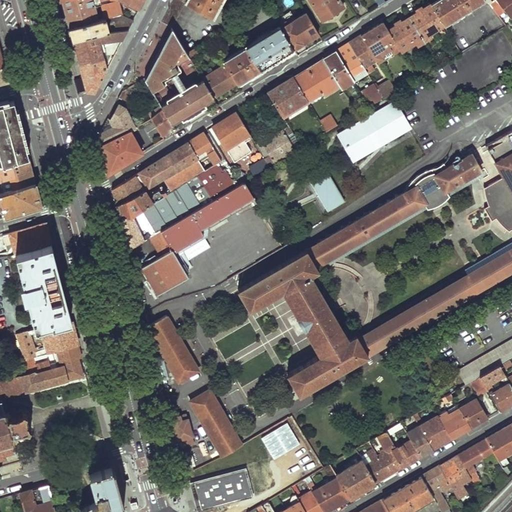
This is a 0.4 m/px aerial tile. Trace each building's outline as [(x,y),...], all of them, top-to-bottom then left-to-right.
[(66,0),(62,1),(65,13),(68,27),(98,20),(95,10),(103,8),(117,4),(116,2),(115,0),(66,0)] [(143,0),(115,0),(116,2),(139,10),(143,1),(143,0)] [(186,0),(186,2),(211,15),(219,1),(219,0),(186,0)] [(308,0),(321,20),(342,8),(337,0),(308,0)] [(466,0),(437,0),(430,4),(443,24),(471,7),(466,0)] [(484,0),(497,16),(503,11),(494,0),(484,0)] [(511,0),(494,0),(503,11),(504,10),(509,17),(511,15),(511,0)] [(117,4),(103,8),(106,18),(108,18),(121,14),(117,4)] [(430,4),(408,17),(423,41),(430,37),(429,33),(443,24),(430,4)] [(286,22),(280,26),(293,49),(318,34),(306,12),(287,24),(286,22)] [(98,20),(68,27),(70,33),(72,41),(77,40),(109,32),(111,32),(129,29),(136,15),(121,14),(108,18),(108,20),(113,19),(115,29),(108,30),(106,18),(98,20)] [(408,17),(388,30),(398,47),(400,50),(414,42),(416,45),(423,41),(408,17)] [(383,22),(361,35),(372,53),(376,60),(383,56),(379,50),(388,45),(391,51),(398,47),(388,30),(383,22)] [(280,26),(273,30),(287,53),(293,49),(280,26)] [(172,41),(175,37),(169,28),(164,39),(172,41)] [(109,32),(77,40),(78,44),(73,45),(77,60),(84,85),(86,92),(95,93),(107,70),(108,68),(107,67),(100,43),(123,39),(129,29),(111,32),(109,32)] [(245,47),(246,48),(260,70),(287,53),(273,30),(265,36),(262,32),(256,35),(259,39),(245,47)] [(361,35),(349,42),(365,68),(367,73),(372,70),(369,65),(371,64),(366,56),(372,53),(361,35)] [(159,103),(172,124),(182,118),(191,112),(179,94),(172,98),(170,95),(161,81),(180,70),(178,67),(181,65),(183,67),(191,62),(189,58),(185,53),(175,37),(172,41),(164,39),(142,78),(159,103)] [(343,46),(336,50),(351,76),(365,68),(349,42),(343,46)] [(193,48),(185,53),(189,58),(197,54),(193,48)] [(246,48),(241,51),(254,73),(260,70),(246,48)] [(330,54),(323,58),(340,85),(341,88),(354,80),(351,76),(336,50),(330,54)] [(241,51),(222,63),(225,67),(236,84),(254,73),(241,51)] [(323,58),(310,67),(316,77),(311,85),(305,88),(311,98),(321,92),(323,96),(340,85),(323,58)] [(0,83),(9,82),(7,75),(5,67),(0,67),(0,83)] [(237,84),(236,84),(225,67),(214,74),(211,70),(207,73),(209,77),(206,79),(217,97),(237,84)] [(310,67),(294,77),(307,100),(311,98),(305,88),(311,85),(316,77),(310,67)] [(280,85),(267,93),(281,116),(307,100),(294,77),(280,85)] [(194,80),(181,88),(183,91),(186,90),(196,84),(194,80)] [(196,84),(186,90),(198,108),(206,103),(214,98),(202,80),(196,84)] [(389,82),(377,89),(383,98),(395,91),(389,82)] [(135,83),(122,90),(117,100),(120,101),(122,99),(130,104),(134,97),(129,95),(138,89),(135,83)] [(374,84),(361,92),(366,100),(369,106),(383,98),(377,89),(374,84)] [(181,88),(170,95),(172,98),(179,94),(183,91),(181,88)] [(195,110),(198,108),(186,90),(183,91),(195,110)] [(183,91),(179,94),(191,112),(195,110),(183,91)] [(281,116),(284,120),(309,104),(307,100),(281,116)] [(366,100),(353,108),(357,114),(369,106),(366,100)] [(0,166),(29,157),(25,142),(17,112),(14,101),(0,104),(0,166)] [(119,105),(115,103),(100,132),(113,125),(111,120),(119,105)] [(159,103),(147,113),(151,118),(156,126),(160,133),(172,124),(159,103)] [(195,110),(198,114),(208,108),(206,103),(198,108),(195,110)] [(113,125),(100,132),(100,144),(131,128),(133,127),(124,108),(119,105),(111,120),(113,125)] [(388,105),(331,139),(347,166),(372,151),(371,149),(375,146),(377,149),(404,133),(388,105)] [(191,112),(182,118),(184,122),(198,114),(195,110),(191,112)] [(226,118),(212,127),(233,162),(250,152),(244,142),(252,138),(237,111),(226,118)] [(330,114),(319,121),(326,132),(337,125),(330,114)] [(340,118),(343,122),(349,118),(347,114),(340,118)] [(151,118),(139,124),(145,133),(156,126),(151,118)] [(175,128),(172,124),(160,133),(162,136),(175,128)] [(287,126),(261,141),(269,155),(264,158),(268,166),(300,147),(292,133),(287,126)] [(131,128),(100,144),(104,158),(107,173),(142,152),(131,128)] [(511,128),(482,146),(500,177),(486,186),(486,188),(486,192),(487,195),(488,199),(490,203),(491,206),(493,209),(495,212),(497,215),(499,218),(501,221),(504,223),(507,225),(510,228),(511,229),(511,228),(511,128)] [(207,130),(204,132),(220,161),(217,163),(225,176),(232,172),(207,130)] [(197,136),(192,139),(195,145),(192,147),(198,158),(207,153),(210,156),(215,164),(217,163),(220,161),(204,132),(197,136)] [(177,148),(166,155),(177,170),(198,158),(192,147),(188,141),(177,148)] [(261,141),(256,145),(264,158),(269,155),(261,141)] [(207,153),(198,158),(200,162),(210,156),(207,153)] [(404,191),(335,232),(309,247),(237,289),(250,310),(280,292),(318,355),(286,374),(298,395),(511,268),(511,246),(473,269),(375,327),(377,332),(366,338),(364,334),(361,329),(354,334),(316,270),(324,265),(322,262),(319,258),(330,251),(332,255),(422,203),(425,202),(428,201),(430,200),(432,199),(434,198),(436,197),(438,196),(439,194),(441,193),(442,191),(443,191),(477,170),(468,154),(443,168),(432,175),(428,170),(427,170),(423,172),(419,174),(415,177),(412,179),(415,185),(404,191)] [(177,170),(166,155),(160,159),(112,188),(114,196),(118,211),(119,218),(205,170),(200,162),(198,158),(177,170)] [(0,184),(0,185),(0,184),(0,192),(35,182),(32,168),(29,157),(0,166),(0,184)] [(264,158),(249,167),(253,175),(268,166),(264,158)] [(205,170),(119,218),(121,225),(126,241),(128,249),(148,237),(160,230),(188,213),(239,183),(232,172),(225,176),(217,163),(215,164),(205,170)] [(431,169),(428,170),(432,175),(443,168),(440,164),(435,167),(431,169)] [(327,168),(309,179),(327,210),(345,200),(327,168)] [(477,170),(443,191),(446,196),(444,197),(481,176),(477,170)] [(415,185),(412,179),(411,180),(410,182),(406,188),(404,191),(415,185)] [(252,198),(242,181),(239,183),(188,213),(198,230),(252,198)] [(0,205),(25,198),(27,209),(41,204),(38,192),(35,182),(0,192),(0,205)] [(483,198),(486,206),(481,209),(489,222),(493,219),(496,222),(502,228),(505,230),(506,231),(511,229),(510,228),(507,225),(504,223),(501,221),(499,218),(497,215),(495,212),(493,209),(491,206),(490,203),(488,199),(487,195),(486,192),(486,188),(486,186),(481,188),(483,198)] [(446,196),(443,191),(442,191),(441,193),(439,194),(438,196),(436,197),(434,198),(432,199),(430,200),(428,201),(425,202),(422,203),(425,208),(427,207),(428,207),(431,206),(433,205),(437,203),(441,200),(444,197),(446,196)] [(0,216),(27,209),(25,198),(0,205),(0,216)] [(252,198),(198,230),(200,232),(250,204),(254,201),(252,198)] [(422,203),(332,255),(336,261),(427,207),(425,208),(422,203)] [(188,213),(160,230),(170,246),(198,230),(188,213)] [(8,233),(13,250),(6,252),(6,250),(0,251),(0,256),(14,253),(51,243),(48,232),(45,222),(8,233)] [(160,230),(148,237),(160,256),(140,267),(157,295),(161,293),(166,289),(187,276),(174,254),(170,246),(160,230)] [(170,246),(174,254),(203,237),(200,232),(198,230),(170,246)] [(511,246),(511,241),(471,266),(472,267),(473,269),(511,246)] [(14,253),(34,326),(71,320),(66,299),(55,259),(51,243),(14,253)] [(330,251),(319,258),(322,262),(332,255),(330,251)] [(375,327),(473,269),(472,267),(373,324),(375,327)] [(176,308),(166,315),(168,319),(179,313),(176,308)] [(166,315),(148,325),(162,351),(179,381),(198,370),(168,319),(166,315)] [(57,349),(78,344),(75,332),(71,320),(34,326),(14,329),(24,359),(32,356),(57,349)] [(364,334),(366,338),(377,332),(375,327),(364,334)] [(511,337),(456,371),(464,383),(469,381),(478,376),(497,364),(509,357),(511,355),(511,337)] [(0,392),(5,391),(6,396),(82,375),(77,357),(81,356),(79,349),(78,344),(57,349),(60,360),(55,361),(56,366),(50,367),(47,359),(34,362),(36,369),(28,372),(22,373),(0,379),(0,392)] [(155,353),(161,376),(165,375),(168,375),(162,351),(155,353)] [(24,359),(26,368),(28,372),(36,369),(34,362),(32,356),(24,359)] [(511,362),(509,357),(497,364),(501,370),(511,362)] [(497,364),(478,376),(484,386),(503,374),(501,370),(497,364)] [(478,376),(469,381),(478,395),(486,390),(484,386),(478,376)] [(490,390),(488,391),(499,409),(511,401),(511,387),(508,382),(491,392),(490,390)] [(209,389),(190,400),(221,455),(241,443),(209,389)] [(445,411),(437,415),(451,437),(470,426),(458,407),(448,393),(442,397),(455,417),(451,419),(445,411)] [(486,416),(474,397),(458,407),(470,426),(486,416)] [(0,460),(6,459),(4,454),(12,452),(13,453),(15,452),(15,451),(17,451),(16,448),(14,448),(12,439),(16,438),(15,433),(26,431),(26,432),(29,432),(28,429),(30,429),(28,420),(26,412),(23,413),(22,410),(20,411),(20,413),(10,415),(9,411),(4,413),(2,404),(3,403),(3,401),(1,401),(0,399),(0,460)] [(419,410),(411,415),(413,418),(414,419),(422,415),(419,410)] [(186,413),(172,417),(180,445),(193,442),(186,413)] [(422,419),(416,422),(421,431),(432,448),(451,437),(437,415),(430,418),(436,429),(432,432),(426,423),(425,424),(422,419)] [(399,422),(384,431),(388,436),(402,427),(399,422)] [(511,426),(510,423),(485,437),(498,459),(506,472),(511,470),(507,463),(511,461),(506,453),(511,449),(511,426)] [(410,427),(404,430),(410,439),(420,455),(432,448),(421,431),(415,435),(410,427)] [(384,452),(377,457),(387,474),(401,466),(392,449),(395,447),(388,436),(384,431),(375,436),(384,452)] [(485,437),(457,454),(471,477),(475,483),(480,480),(470,463),(485,455),(490,464),(498,459),(485,437)] [(395,447),(392,449),(401,466),(420,455),(410,439),(407,440),(409,444),(400,450),(397,446),(395,447)] [(357,447),(354,448),(360,458),(363,457),(357,447)] [(371,447),(364,451),(370,461),(364,464),(374,481),(387,474),(377,457),(371,447)] [(191,454),(183,457),(186,467),(194,465),(191,454)] [(457,454),(438,465),(450,485),(457,498),(465,493),(460,484),(471,477),(457,454)] [(360,458),(334,473),(337,477),(347,493),(349,496),(374,481),(364,464),(360,458)] [(438,465),(420,475),(432,497),(441,511),(442,511),(448,509),(433,483),(437,481),(442,490),(450,485),(438,465)] [(80,508),(80,511),(123,511),(124,511),(111,466),(88,472),(88,473),(94,493),(96,492),(97,498),(80,508)] [(255,497),(246,466),(192,481),(196,496),(201,511),(255,497)] [(420,475),(399,487),(412,509),(432,497),(420,475)] [(337,477),(325,484),(334,501),(347,493),(337,477)] [(55,511),(47,484),(20,492),(24,511),(55,511)] [(325,484),(311,492),(323,511),(336,504),(334,501),(325,484)] [(399,487),(392,492),(404,511),(406,511),(412,509),(399,487)] [(310,489),(296,497),(305,511),(320,511),(323,511),(311,492),(310,489)] [(275,511),(274,511),(267,500),(260,504),(263,510),(264,511),(305,511),(296,497),(293,492),(290,494),(294,501),(275,511)] [(404,511),(392,492),(381,498),(389,511),(404,511)] [(347,493),(334,501),(336,504),(349,496),(347,493)] [(389,511),(381,498),(357,511),(389,511)]
